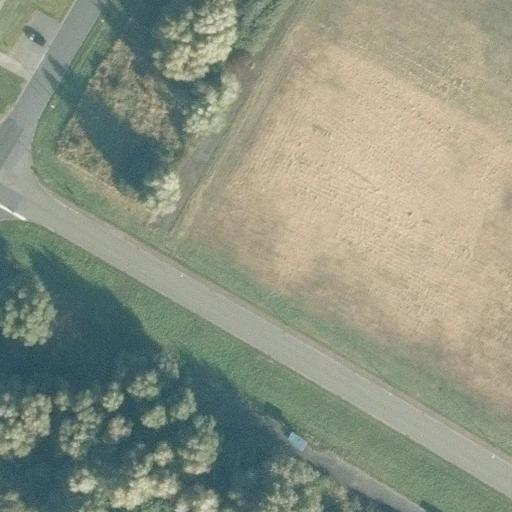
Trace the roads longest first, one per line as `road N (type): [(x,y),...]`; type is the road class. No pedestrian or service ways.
road 1 (residential): [(0,187),(511,482)]
road 2 (residential): [(90,0),(0,154)]
